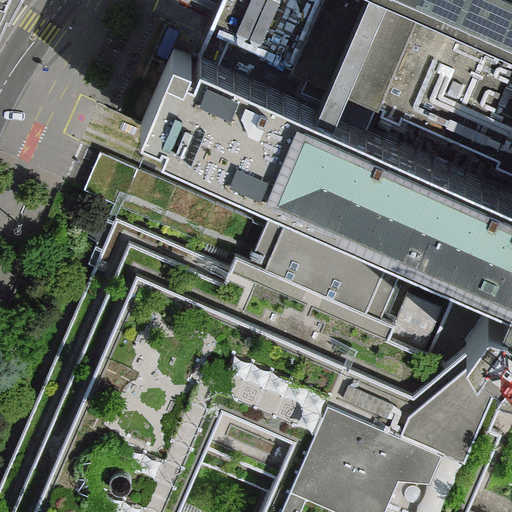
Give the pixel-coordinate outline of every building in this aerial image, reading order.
[(0,0),(0,25),(11,0),(0,0)] [(285,89),(323,0),(224,0),(201,52),(285,89)] [(364,0),(323,0),(285,89),(319,103),(364,0)] [(380,5),(367,0),(364,0),(319,103),(335,110),(380,5)] [(511,63),(511,0),(367,0),(380,5),(416,21),(511,63)] [(416,21),(380,5),(335,110),(370,125),(416,21)] [(511,63),(416,21),(370,125),(511,186),(511,63)] [(511,186),(370,125),(335,110),(319,103),(285,89),(201,52),(197,62),(191,60),(193,55),(175,47),(140,131),(133,151),(141,154),(165,164),(162,172),(267,221),(283,228),(382,271),(397,277),(437,295),(451,301),(486,317),(511,328),(511,186)] [(253,216),(101,150),(93,167),(85,187),(123,203),(237,252),(253,216)] [(511,511),(511,392),(499,388),(472,365),(462,347),(459,349),(448,359),(429,350),(425,348),(391,334),(393,327),(379,320),(363,313),(264,270),(249,263),(237,256),(233,265),(117,215),(0,485),(0,511),(511,511)] [(267,221),(249,263),(264,270),(283,228),(267,221)] [(382,271),(283,228),(264,270),(363,313),(382,271)] [(397,277),(382,271),(363,313),(379,320),(397,277)] [(409,291),(393,327),(391,334),(425,348),(444,305),(409,291)] [(468,336),(486,317),(451,301),(429,350),(448,359),(459,349),(462,347),(468,336)] [(511,328),(486,317),(468,336),(462,347),(472,365),(499,388),(511,392),(511,328)]
